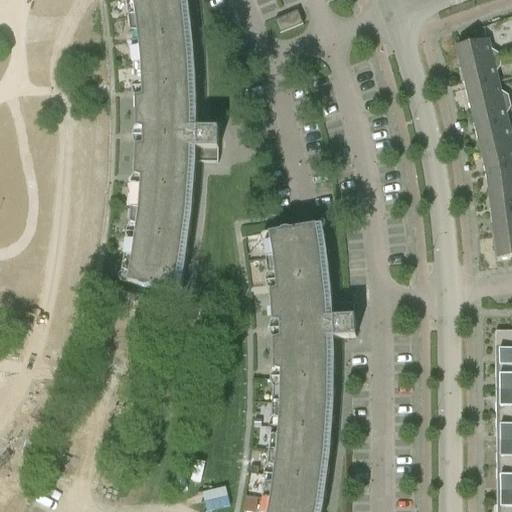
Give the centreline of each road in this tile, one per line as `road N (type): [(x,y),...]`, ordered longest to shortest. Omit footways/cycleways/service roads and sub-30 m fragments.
road 1 (residential): [(446,293),(433,165),(393,17)]
road 2 (residential): [(448,511),(446,293)]
